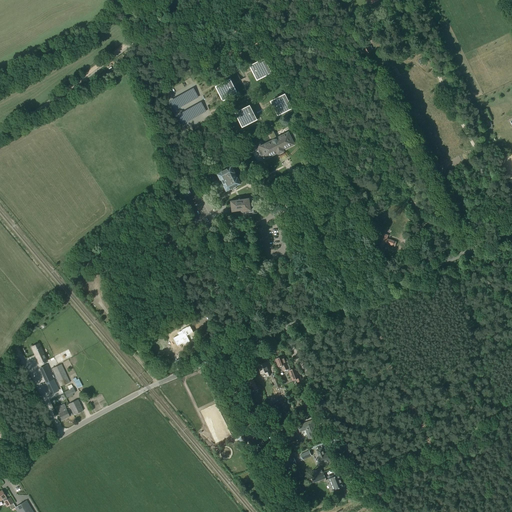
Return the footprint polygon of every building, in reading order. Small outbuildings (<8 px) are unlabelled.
[(358,34),(353,37),(358,47),(363,44),(358,34)] [(364,44),(358,47),(362,54),(365,53),(368,58),(370,57),(371,57),(373,57),(373,56),(374,55),(370,47),(366,49),(364,44)] [(251,70),(258,84),(272,77),(265,63),(251,70)] [(216,90),(223,105),(238,98),(231,83),(216,90)] [(272,105),(279,120),(294,113),(286,98),(272,105)] [(236,117),(243,131),(258,124),(250,109),(236,117)] [(260,143),(256,145),(258,149),(263,159),(267,158),(278,152),(280,156),(285,154),(283,150),(294,144),(299,141),(293,130),(290,131),(277,137),(275,137),(276,135),(273,129),(271,129),(269,130),(268,132),(271,138),(272,138),(272,140),(261,145),(260,143)] [(223,172),(219,174),(221,179),(225,185),(224,185),(227,191),(231,188),(231,189),(236,186),(240,184),(237,179),(234,173),(232,167),(228,169),(222,172),(223,172)] [(189,218),(195,216),(185,197),(190,194),(187,189),(177,194),(189,218)] [(237,201),(231,202),(233,212),(242,210),(242,212),(243,212),(243,214),(253,212),(251,199),(243,200),(243,199),(236,200),(237,201)] [(377,231),(376,235),(379,236),(376,245),(378,245),(377,247),(378,248),(378,249),(382,251),(385,244),(393,246),(395,247),(396,243),(394,242),(387,239),(389,235),(377,231)] [(179,335),(173,338),(175,342),(177,341),(179,345),(184,342),(185,344),(189,341),(187,336),(193,333),(190,325),(181,330),(183,334),(179,336),(179,335)] [(39,347),(32,351),(38,364),(46,361),(39,347)] [(283,357),(276,359),(279,367),(281,366),(283,371),(288,369),(292,381),(296,379),(297,383),(301,382),(298,373),(300,372),(298,367),(290,370),(288,363),(287,359),(284,360),(283,357)] [(265,363),(259,366),(261,374),(266,372),(267,376),(270,375),(269,371),(268,371),(265,363)] [(61,364),(52,368),(61,386),(67,400),(74,397),(73,394),(76,392),(73,387),(72,385),(71,385),(61,364)] [(47,365),(39,368),(46,382),(53,378),(47,365)] [(76,377),(73,379),(78,388),(82,386),(79,379),(77,380),(76,377)] [(278,378),(272,380),(276,388),(281,387),(278,378)] [(257,390),(253,381),(252,379),(249,380),(250,382),(248,383),(252,392),(257,390)] [(55,381),(47,385),(51,393),(59,390),(55,381)] [(78,399),(69,404),(74,415),(83,411),(78,399)] [(65,408),(57,411),(62,420),(70,417),(65,408)] [(312,421),(298,426),(301,433),(307,431),(309,438),(313,437),(312,434),(317,432),(313,422),(312,421)] [(319,456),(317,457),(320,464),(324,463),(325,464),(328,463),(328,462),(331,460),(328,453),(324,454),(322,448),(316,450),(319,456)] [(309,451),(301,455),(303,460),(311,456),(309,451)] [(293,458),(284,462),(287,468),(296,463),(293,458)] [(326,478),(324,473),(312,477),(314,483),(326,478)] [(343,486),(339,475),(331,478),(336,489),(343,486)] [(311,489),(314,495),(321,492),(318,486),(311,489)] [(2,490),(0,491),(0,500),(2,499),(3,501),(3,502),(6,507),(13,503),(10,498),(7,499),(6,497),(2,490)] [(33,511),(26,500),(15,507),(17,511),(33,511)]
